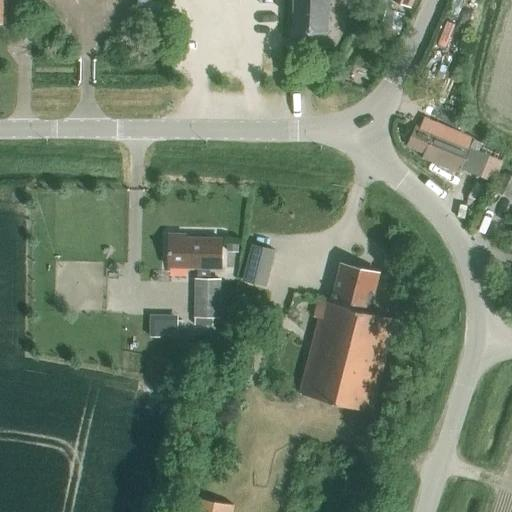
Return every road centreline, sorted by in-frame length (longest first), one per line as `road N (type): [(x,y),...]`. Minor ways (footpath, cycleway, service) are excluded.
road 1 (tertiary): [(0,129),(316,131),(354,124)]
road 2 (tertiary): [(480,341),(470,259),(448,221),(354,124)]
road 3 (tertiary): [(426,511),(480,341)]
road 4 (tertiary): [(354,124),(394,84),(434,0)]
